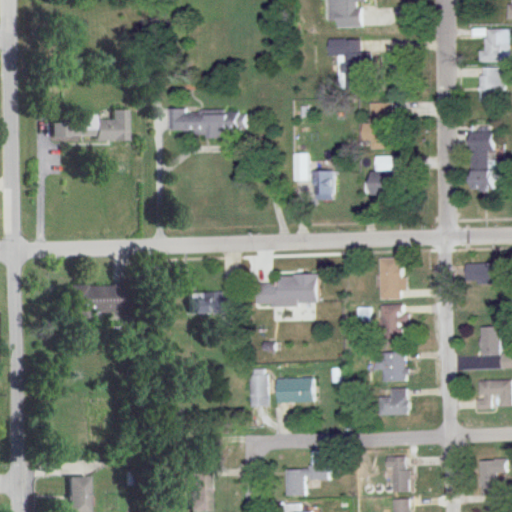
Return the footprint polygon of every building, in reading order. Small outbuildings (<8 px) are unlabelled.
[(366,28),(366,0),(320,0),(321,10),(329,11),(329,27),(366,28)] [(511,29),(486,30),(486,51),(481,51),(481,63),(511,63),(511,29)] [(329,40),(329,57),(343,57),(343,83),(367,83),(367,40),(329,40)] [(481,103),(506,103),(506,69),(481,69),(481,103)] [(393,104),(371,104),(371,151),(393,151),(393,104)] [(45,116),(45,141),(127,141),(127,110),(109,110),(109,116),(45,116)] [(247,111),(171,111),(171,138),(247,137),(247,111)] [(496,153),(496,133),(472,133),(471,190),(500,190),(500,169),(490,169),(491,152),(496,153)] [(295,182),(310,182),(310,154),(294,155),(295,182)] [(376,158),(376,174),(368,174),(368,195),(390,195),(390,186),(396,186),(396,158),(376,158)] [(335,196),(335,172),(314,172),(314,196),(335,196)] [(381,300),(403,300),(403,290),(406,290),(406,277),(403,277),(403,258),(381,258),(381,300)] [(509,264),(469,264),(469,285),(509,285),(509,264)] [(265,307),(319,306),(318,276),(265,277),(265,307)] [(113,315),(113,286),(64,286),(64,315),(113,315)] [(185,313),(229,313),(229,296),(185,296),(185,313)] [(405,326),(409,326),(409,306),(383,306),(383,346),(405,346),(405,326)] [(502,327),(482,327),(482,357),(503,357),(503,369),(511,369),(511,355),(502,355),(502,327)] [(409,382),(409,353),(376,353),(376,371),(384,371),(384,382),(409,382)] [(270,408),(270,370),(252,370),(252,408),(270,408)] [(314,379),(278,379),(278,404),(314,404),(314,379)] [(511,380),(478,382),(479,410),(497,410),(497,409),(511,408),(511,380)] [(379,390),(379,415),(409,415),(409,390),(379,390)] [(409,492),(409,457),(392,457),(392,492),(409,492)] [(499,488),(499,475),(509,476),(509,460),(482,460),(482,488),(499,488)] [(207,511),(207,467),(185,467),(185,511),(207,511)] [(307,497),(307,482),(330,482),(330,467),(286,467),(286,497),(307,497)] [(62,511),(85,511),(85,478),(63,478),(62,511)] [(393,511),(410,511),(411,499),(393,499),(393,511)]
